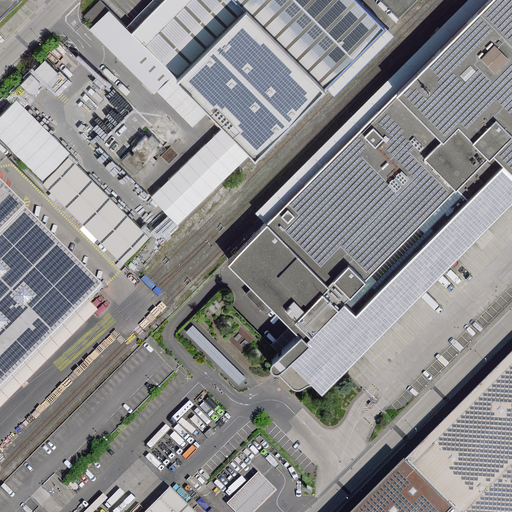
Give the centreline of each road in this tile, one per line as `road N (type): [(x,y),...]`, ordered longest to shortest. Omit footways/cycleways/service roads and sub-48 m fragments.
road 1 (unclassified): [(511,319),(320,511)]
road 2 (unknown): [(106,482),(206,374)]
